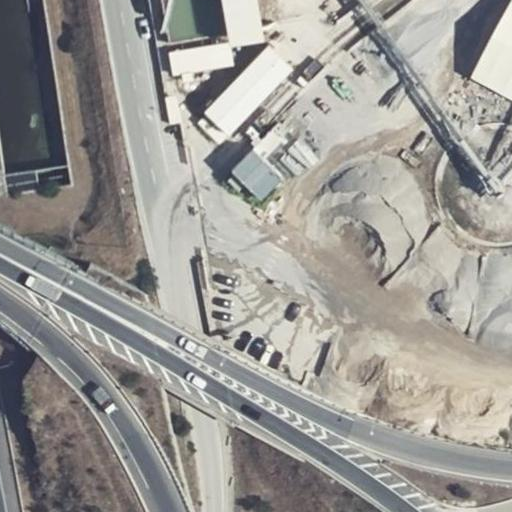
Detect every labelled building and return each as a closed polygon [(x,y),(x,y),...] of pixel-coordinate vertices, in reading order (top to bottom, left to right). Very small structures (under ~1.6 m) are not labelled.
[(229,0),(162,0),(173,59),(275,41),(271,19),(234,25),(229,0)] [(511,1),(472,78),(511,99),(511,1)] [(271,40),(206,108),(231,132),(296,65),(271,40)] [(281,156),(302,178),(337,144),(316,123),(281,156)] [(256,144),(232,168),(263,198),(287,174),(256,144)]
